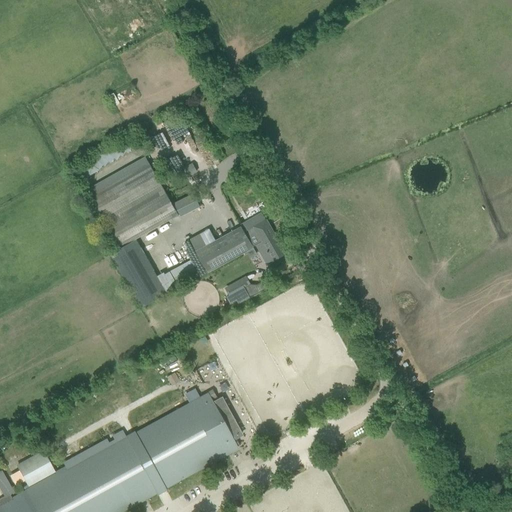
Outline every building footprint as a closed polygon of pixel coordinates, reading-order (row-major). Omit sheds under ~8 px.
[(163,151),(171,142),(153,127),(145,136),(163,151)] [(179,155),(166,157),(169,169),(182,167),(179,155)] [(117,172),(89,185),(110,231),(168,204),(172,212),(146,156),(127,164),(126,161),(115,166),(117,172)] [(245,198),(248,197),(257,192),(248,177),(240,182),(237,183),(245,198)] [(192,193),(172,202),(179,216),(198,207),(192,193)] [(256,207),(244,213),(249,221),(260,214),(256,207)] [(245,226),(256,245),(274,235),(263,216),(245,226)] [(216,242),(212,234),(209,229),(189,240),(207,275),(253,249),(248,239),(235,246),(229,235),(216,242)] [(285,254),(274,235),(256,245),(267,264),(285,254)] [(186,261),(156,277),(136,239),(109,253),(136,304),(193,274),(186,261)] [(246,277),(225,289),(229,297),(230,296),(231,300),(238,296),(236,292),(250,284),(246,277)] [(169,385),(178,381),(174,372),(166,375),(169,385)] [(141,430),(133,434),(65,472),(63,467),(55,472),(43,451),(16,465),(27,487),(24,489),(24,490),(11,498),(8,494),(0,498),(0,511),(122,511),(172,485),(237,449),(207,393),(141,430)] [(205,493),(201,486),(188,493),(184,486),(173,492),(180,506),(205,493)]
